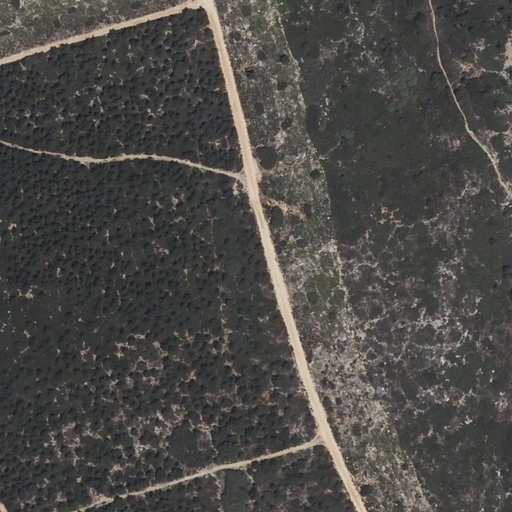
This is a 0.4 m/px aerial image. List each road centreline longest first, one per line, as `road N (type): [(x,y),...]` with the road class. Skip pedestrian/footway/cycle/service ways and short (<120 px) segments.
road 1 (track): [(210,0),(292,332),(361,511)]
road 2 (track): [(0,63),(210,0)]
